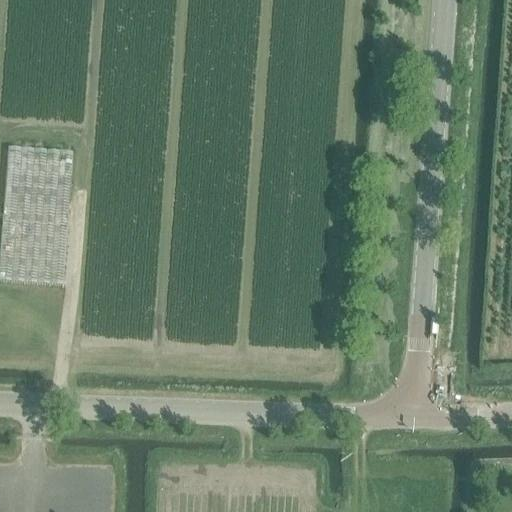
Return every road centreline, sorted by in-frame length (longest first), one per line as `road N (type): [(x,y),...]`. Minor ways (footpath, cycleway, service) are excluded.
road 1 (tertiary): [(414,414),(444,0)]
road 2 (tertiary): [(0,404),(362,420),(414,414)]
